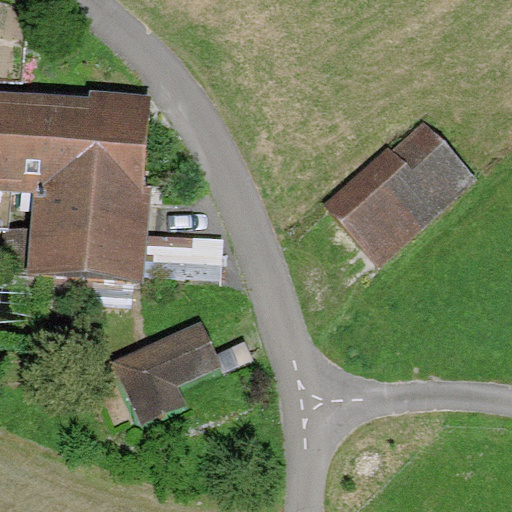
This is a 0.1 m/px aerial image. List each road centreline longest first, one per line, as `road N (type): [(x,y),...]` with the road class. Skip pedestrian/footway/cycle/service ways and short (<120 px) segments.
road 1 (residential): [(84,0),(166,71),(276,292),(306,401),(306,511)]
road 2 (track): [(306,401),(393,394),(511,401)]
